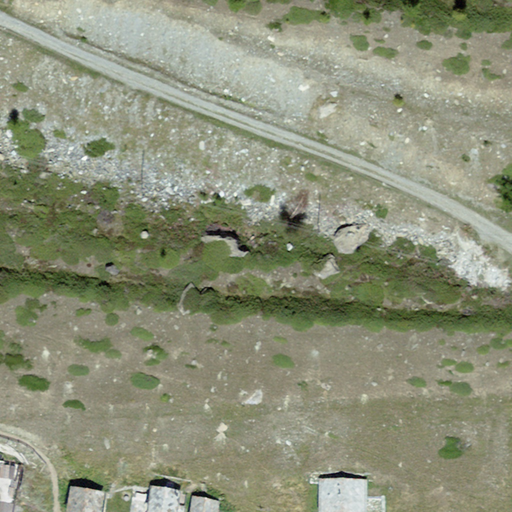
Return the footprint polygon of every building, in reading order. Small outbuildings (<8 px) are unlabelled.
[(20,468),(0,465),(0,498),(16,501),(20,468)] [(365,511),(366,486),(322,487),(322,511),(365,511)] [(179,511),(182,493),(149,489),(146,511),(179,511)] [(104,511),(106,495),(72,492),(70,511),(104,511)] [(221,511),(222,503),(196,501),(194,511),(221,511)]
